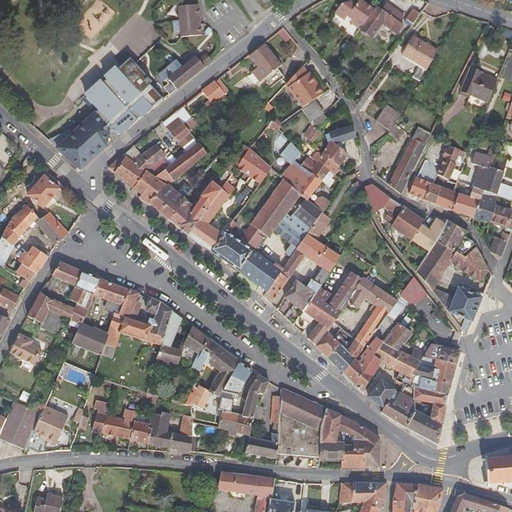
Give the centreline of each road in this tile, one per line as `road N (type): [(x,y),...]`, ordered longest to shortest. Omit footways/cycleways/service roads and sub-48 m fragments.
road 1 (residential): [(0,466),(134,460),(363,475)]
road 2 (tertiary): [(78,184),(307,0)]
road 3 (residential): [(151,282),(308,392),(338,392)]
road 4 (secondary): [(166,256),(338,392)]
